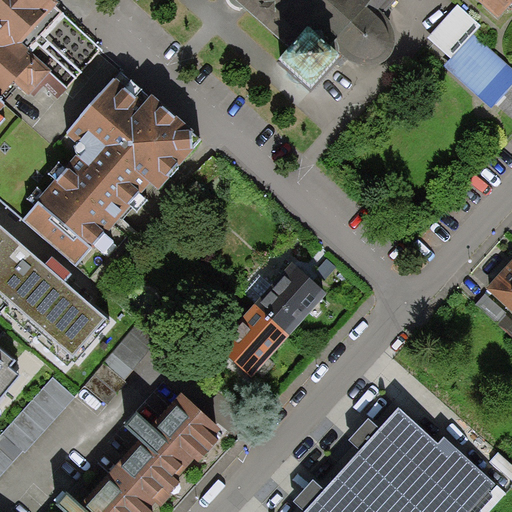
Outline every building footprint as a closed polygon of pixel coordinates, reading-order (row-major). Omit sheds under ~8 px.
[(0,0),(0,33),(21,52),(55,13),(59,9),(48,0),(0,0)] [(237,0),(292,49),(278,64),(286,71),(284,74),(283,82),(289,88),(297,89),(301,85),(309,93),(335,65),(338,69),(348,58),(355,65),(362,67),(371,67),(378,65),(383,61),(388,56),(391,49),(392,42),(392,34),(388,27),(382,21),(391,12),(386,7),(393,0),(237,0)] [(511,11),(511,0),(474,0),(502,24),(511,11)] [(482,30),(456,7),(426,41),(449,61),(443,68),(494,114),(497,110),(511,122),(511,72),(474,39),(482,30)] [(55,13),(21,52),(51,78),(67,92),(100,53),(55,13)] [(0,105),(2,107),(17,90),(30,101),(51,78),(21,52),(0,33),(0,105)] [(146,111),(115,83),(66,138),(82,152),(66,169),(61,165),(49,179),(56,185),(20,225),(77,276),(154,190),(166,201),(207,156),(190,141),(195,136),(155,101),(146,111)] [(223,171),(212,161),(193,181),(204,191),(223,171)] [(0,222),(0,312),(65,370),(110,319),(0,222)] [(334,300),(295,265),(257,308),(295,343),(334,300)] [(511,267),(490,294),(511,312),(511,267)] [(507,316),(486,298),(475,310),(511,340),(511,325),(505,319),(507,316)] [(295,343),(257,308),(218,350),(257,385),(295,343)] [(158,347),(136,329),(111,359),(132,377),(158,347)] [(14,358),(0,346),(0,394),(17,373),(8,366),(14,358)] [(119,396),(95,376),(83,390),(107,410),(119,396)] [(0,477),(72,401),(52,383),(0,438),(0,477)] [(57,511),(173,511),(234,446),(185,401),(155,433),(140,419),(127,433),(142,447),(83,510),(69,498),(56,511),(57,511)] [(471,511),(496,485),(444,438),(438,444),(398,408),(380,428),(369,417),(349,439),(361,449),(325,488),(314,479),(294,501),(305,511),(304,511),(471,511)]
